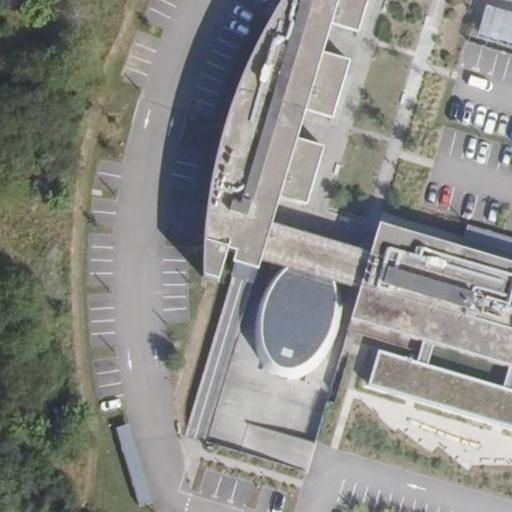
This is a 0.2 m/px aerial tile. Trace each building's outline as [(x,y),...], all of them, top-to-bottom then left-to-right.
[(217,212),(207,245),(204,244),(203,278),(219,284),(230,253),(240,256),(235,271),(255,277),(260,263),(279,271),(271,279),(261,293),(255,312),(253,336),(254,350),(258,362),(266,372),(277,381),(289,383),(303,380),(316,371),(328,357),(336,341),(340,325),(342,308),(339,283),(360,290),(351,321),(422,342),(416,364),(378,353),(368,386),(511,428),(511,392),(511,391),(511,265),(379,225),(371,256),(270,226),(278,199),(307,207),(324,149),(295,140),(303,113),(333,121),(350,63),(321,54),(329,26),(358,35),(368,0),(312,0),(310,7),(302,5),(303,0),(283,0),(271,21),(257,48),(244,76),(235,98),(224,130),(218,153),(213,176),(207,210),(217,212)] [(479,38),(511,47),(511,14),(488,8),(479,38)] [(207,245),(217,212),(207,210),(207,214),(204,244),(207,245)] [(251,287),(255,277),(235,271),(232,280),(251,287)] [(140,506),(154,501),(130,425),(117,429),(140,506)]
